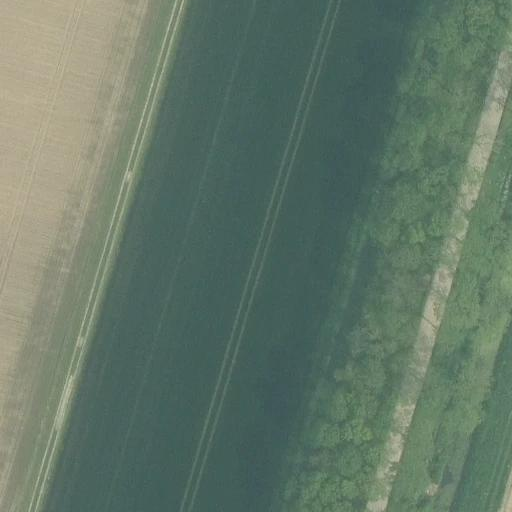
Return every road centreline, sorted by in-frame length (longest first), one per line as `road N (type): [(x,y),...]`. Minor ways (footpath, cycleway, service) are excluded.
road 1 (track): [(31,511),(180,0)]
road 2 (unclassified): [(373,511),(511,44)]
road 3 (track): [(467,511),(511,360)]
